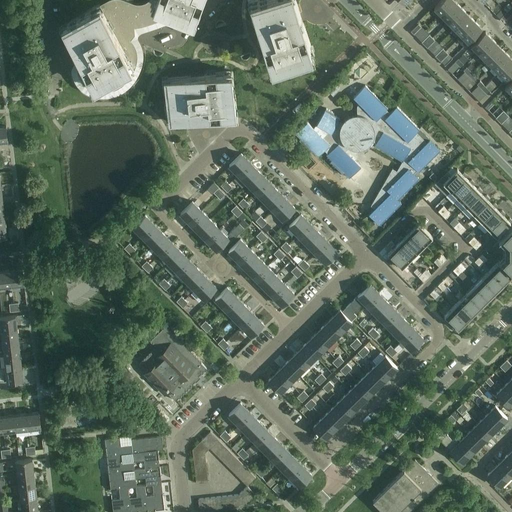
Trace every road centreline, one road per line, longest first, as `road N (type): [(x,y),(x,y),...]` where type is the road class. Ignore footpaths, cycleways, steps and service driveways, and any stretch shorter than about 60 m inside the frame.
road 1 (residential): [(369,257),(252,137),(235,130),(156,205),(288,329)]
road 2 (residential): [(340,485),(511,313)]
road 3 (residential): [(321,463),(436,343),(438,327),(412,299)]
road 4 (residential): [(412,299),(462,249),(422,207),(369,257)]
road 5 (tertiary): [(344,0),(464,119)]
road 6 (residential): [(511,427),(468,474),(509,511)]
